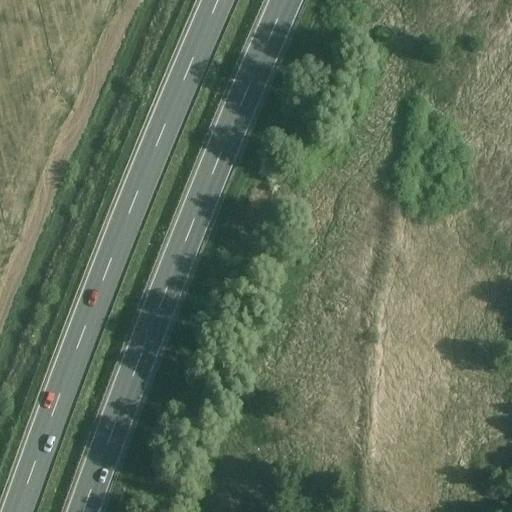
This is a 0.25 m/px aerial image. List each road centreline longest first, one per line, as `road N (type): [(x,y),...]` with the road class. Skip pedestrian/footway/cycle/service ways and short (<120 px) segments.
road 1 (motorway): [(220,0),(18,511)]
road 2 (motorway): [(86,511),(149,333),(287,0)]
